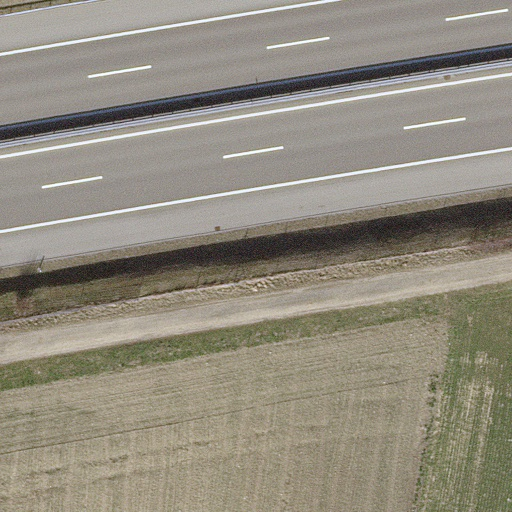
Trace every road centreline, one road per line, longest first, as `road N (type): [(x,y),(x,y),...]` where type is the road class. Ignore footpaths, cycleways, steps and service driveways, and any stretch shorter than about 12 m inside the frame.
road 1 (motorway): [(511,11),(0,94)]
road 2 (residential): [(511,278),(0,360)]
road 3 (motorway): [(0,195),(511,113)]
